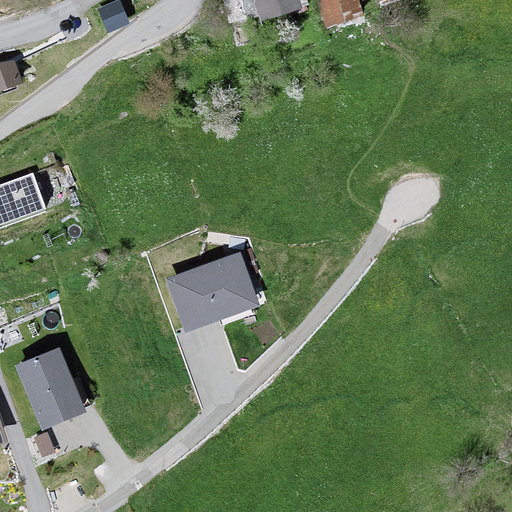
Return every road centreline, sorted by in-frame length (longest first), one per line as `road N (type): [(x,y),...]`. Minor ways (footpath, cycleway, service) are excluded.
road 1 (unclassified): [(81,511),(183,440),(313,310),(415,192)]
road 2 (unclassified): [(0,130),(187,0)]
